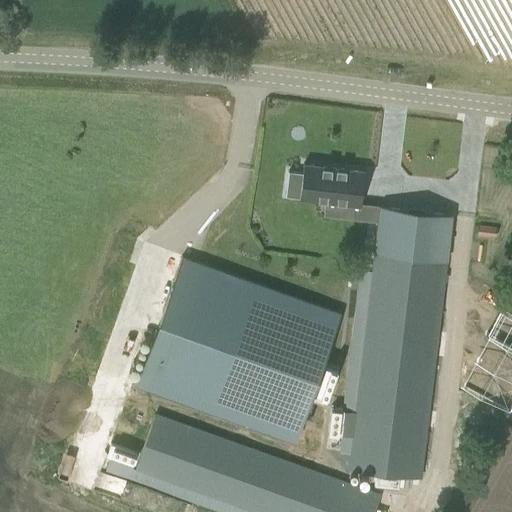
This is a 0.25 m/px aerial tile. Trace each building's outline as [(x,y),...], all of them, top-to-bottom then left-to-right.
[(304,163),(302,172),(288,171),(285,196),(360,205),(364,170),(304,163)] [(330,408),(327,433),(341,435),(339,451),(343,452),(349,453),(346,469),(375,473),(374,485),(397,488),(398,484),(411,486),(412,477),(418,478),(449,234),(452,214),(380,206),(378,222),(372,271),(359,269),(358,276),(342,406),(341,410),(330,408)] [(181,256),(135,384),(295,441),(310,398),(324,403),(338,364),(324,359),(341,313),(181,256)] [(511,315),(499,308),(484,334),(511,349),(511,315)] [(113,446),(105,469),(222,511),(372,511),(378,496),(154,415),(135,468),(131,467),(135,454),(113,446)]
